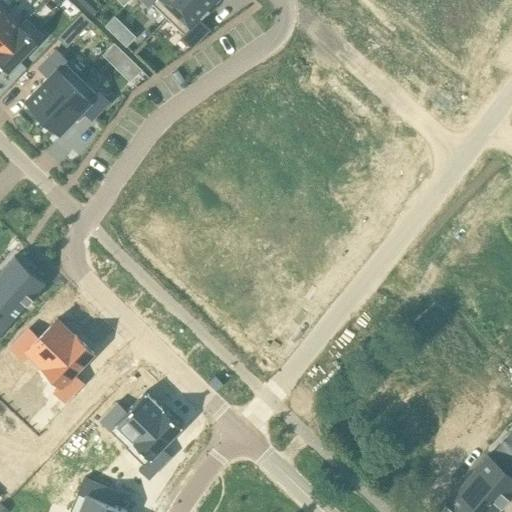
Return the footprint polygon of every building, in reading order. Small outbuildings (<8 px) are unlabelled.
[(93,0),(89,0),(84,5),(93,14),(100,6),(93,0)] [(143,0),(149,5),(152,2),(168,18),(184,0),(143,0)] [(184,0),(168,18),(184,33),(181,36),(192,46),(209,28),(200,19),(217,0),(184,0)] [(461,0),(457,6),(493,32),(502,21),(501,20),(507,11),(491,0),(461,0)] [(436,19),(427,30),(448,46),(456,35),(477,51),(483,43),(485,44),(493,32),(457,6),(443,24),(436,19)] [(6,11),(0,17),(0,46),(21,26),(20,25),(6,11)] [(114,13),(104,23),(113,31),(122,21),(114,13)] [(0,62),(9,71),(44,35),(27,18),(20,25),(21,26),(0,46),(0,62)] [(48,77),(27,99),(44,115),(80,78),(64,62),(67,59),(57,49),(39,67),(48,77)] [(129,56),(118,68),(131,80),(142,69),(129,56)] [(259,80),(242,99),(253,109),(259,101),(277,117),(306,83),(296,74),(295,76),(286,68),(269,88),(259,80)] [(80,78),(44,115),(61,132),(82,110),(92,119),(95,116),(110,101),(99,90),(96,93),(80,78)] [(306,83),(277,117),(294,132),(288,140),(299,149),(316,130),(306,121),(324,101),(315,93),(316,92),(306,83)] [(318,140),(301,159),(312,169),(318,162),(335,177),(336,177),(364,145),(363,144),(345,128),(328,148),(318,140)] [(335,177),(334,177),(353,194),(346,201),(357,210),(374,191),(365,182),(384,160),(364,143),(363,144),(364,145),(336,177),(335,177)] [(204,167),(198,174),(208,183),(214,176),(204,167)] [(214,176),(208,183),(215,190),(222,182),(214,176)] [(170,189),(136,225),(153,241),(154,240),(153,240),(186,205),(170,189)] [(223,191),(216,199),(224,206),(231,198),(223,191)] [(186,205),(153,240),(154,240),(166,251),(199,217),(186,205)] [(241,207),(234,214),(242,221),(248,213),(241,207)] [(248,213),(242,221),(249,228),(256,220),(248,213)] [(199,217),(166,251),(178,263),(209,230),(210,231),(211,229),(199,217)] [(266,229),(259,237),(267,243),(274,236),(266,229)] [(178,263),(175,265),(176,266),(177,265),(188,277),(222,242),(210,231),(209,230),(178,263)] [(274,236),(267,243),(275,250),(281,243),(274,236)] [(222,242),(188,277),(201,288),(234,254),(222,242)] [(286,247),(279,255),(289,263),(296,256),(286,247)] [(201,288),(200,288),(201,289),(213,300),(246,265),(234,254),(201,288)] [(0,271),(0,334),(46,283),(15,255),(0,271)] [(246,265),(213,300),(224,311),(225,311),(258,277),(246,265)] [(511,266),(489,290),(511,312),(511,266)] [(224,311),(223,312),(241,328),(242,327),(241,327),(274,292),(258,277),(225,311),(224,311)] [(415,324),(460,372),(479,354),(433,306),(415,324)] [(29,328),(11,347),(21,357),(25,354),(43,371),(45,368),(44,367),(75,335),(74,335),(65,326),(57,318),(38,337),(29,328)] [(75,335),(44,367),(45,368),(61,384),(54,391),(65,401),(83,382),(74,373),(94,352),(75,334),(74,335),(75,335)] [(378,379),(369,388),(397,415),(387,426),(409,448),(419,437),(436,454),(445,445),(446,445),(450,441),(450,440),(458,431),(441,415),(452,404),(429,382),(419,393),(391,365),(382,374),(377,378),(378,379)] [(118,402),(100,420),(110,430),(126,446),(127,447),(134,440),(164,409),(163,408),(147,392),(146,391),(127,411),(118,402)] [(126,446),(125,446),(143,464),(139,468),(149,478),(172,455),(162,446),(181,426),(183,426),(163,407),(163,408),(164,409),(134,440),(127,447),(126,446)] [(511,476),(487,455),(438,511),(495,511),(511,493),(511,476)] [(78,491),(69,511),(126,511),(127,511),(103,500),(108,488),(84,478),(78,491)] [(156,479),(151,486),(162,492),(166,486),(156,479)]
